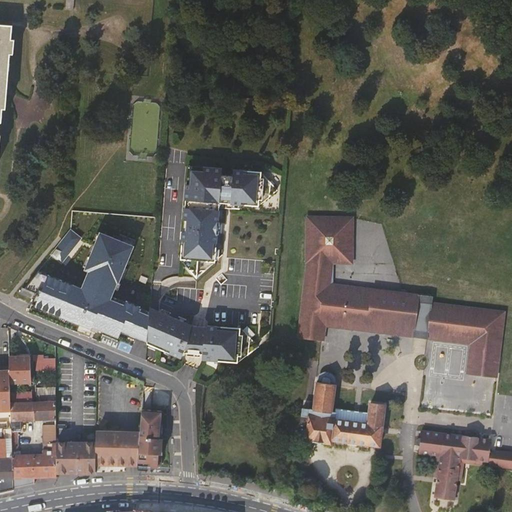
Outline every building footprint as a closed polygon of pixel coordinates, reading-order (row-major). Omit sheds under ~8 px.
[(76,12),(78,0),(73,0),(0,0),(0,4),(8,5),(76,12)] [(6,68),(9,68),(13,27),(0,26),(0,123),(0,124),(6,68)] [(258,202),(277,186),(261,167),(233,166),(233,172),(221,171),(222,164),(203,163),(203,167),(191,166),(190,183),(184,182),(182,218),(188,219),(187,230),(181,229),(178,257),(195,276),(214,260),(216,232),(217,219),(218,204),(213,199),(218,194),(223,199),(258,202)] [(213,199),(218,204),(223,199),(218,194),(213,199)] [(361,222),(316,221),(316,267),(306,342),(331,345),(335,324),(480,341),(476,378),(497,380),(506,315),(434,305),(435,298),(336,284),(339,265),(359,265),(361,222)] [(80,240),(70,232),(52,254),(56,258),(55,259),(60,264),(80,240)] [(38,272),(25,290),(36,294),(32,305),(92,329),(92,327),(119,338),(120,334),(146,344),(149,312),(131,305),(130,309),(111,301),(135,242),(120,235),(117,241),(100,234),(85,270),(89,272),(82,290),(38,272)] [(34,294),(22,289),(20,295),(32,300),(34,294)] [(190,326),(190,325),(157,311),(153,310),(149,308),(149,312),(146,344),(151,346),(180,358),(182,353),(187,340),(190,326)] [(238,362),(258,346),(241,327),(206,325),(206,327),(203,342),(202,354),(201,360),(238,362)] [(203,342),(206,327),(199,326),(190,326),(187,340),(182,353),(193,354),(202,354),(203,342)] [(55,360),(35,361),(35,366),(39,366),(39,372),(55,372),(55,360)] [(310,410),(308,430),(306,441),(331,445),(332,442),(396,450),(400,418),(390,417),(389,420),(381,419),(383,406),(369,404),(367,417),(333,412),(336,382),(335,378),(332,375),(328,373),(323,374),(320,376),(318,379),(315,405),(314,410),(310,410)] [(9,379),(0,379),(0,418),(10,418),(10,400),(9,381),(9,379)] [(32,381),(9,381),(10,400),(32,400),(32,381)] [(55,418),(55,386),(37,386),(37,400),(37,419),(55,418)] [(34,419),(34,400),(32,400),(10,400),(10,418),(11,429),(17,429),(21,429),(21,419),(34,419)] [(160,409),(142,409),(137,464),(161,466),(160,409)] [(300,429),(308,430),(310,410),(302,409),(300,429)] [(55,442),(55,426),(55,424),(42,425),(42,455),(42,477),(56,477),(56,474),(55,442)] [(463,460),(486,463),(489,439),(420,429),(419,437),(414,441),(418,446),(417,453),(434,456),(431,478),(435,478),(432,498),(452,501),(455,481),(460,482),(463,460)] [(137,464),(139,435),(127,435),(127,431),(107,431),(107,435),(96,435),(96,441),(96,463),(137,464)] [(0,491),(12,489),(12,487),(12,456),(4,456),(4,442),(4,438),(0,438),(0,491)] [(95,472),(96,463),(96,441),(55,442),(56,474),(95,472)] [(12,487),(34,482),(34,477),(34,455),(20,456),(20,450),(17,450),(17,444),(11,443),(12,456),(12,487)] [(34,477),(42,477),(42,455),(34,455),(34,477)]
